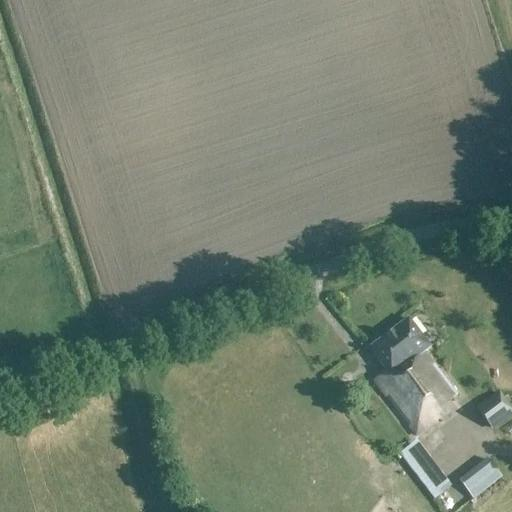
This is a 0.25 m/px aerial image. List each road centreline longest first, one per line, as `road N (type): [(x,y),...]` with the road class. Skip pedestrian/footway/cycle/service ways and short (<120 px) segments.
road 1 (unclassified): [(0,395),(414,235),(464,225),(511,230)]
road 2 (track): [(124,346),(153,474),(171,511)]
